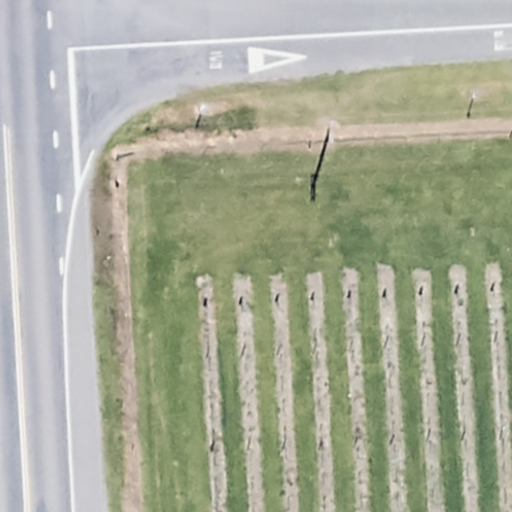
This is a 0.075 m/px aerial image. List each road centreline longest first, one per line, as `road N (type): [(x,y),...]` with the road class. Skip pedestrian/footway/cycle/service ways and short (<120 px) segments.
road 1 (unclassified): [(0,38),(511,14)]
road 2 (trunk): [(0,322),(10,511)]
